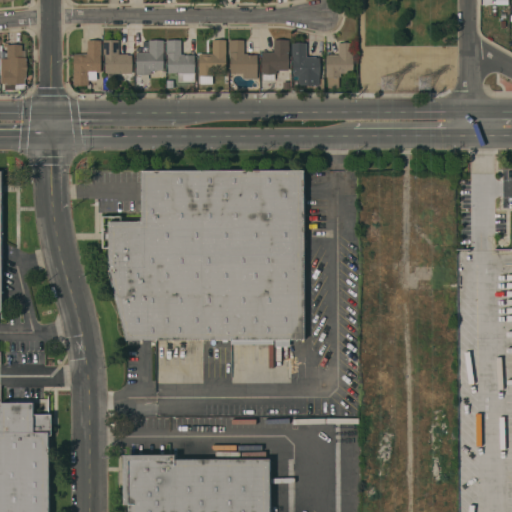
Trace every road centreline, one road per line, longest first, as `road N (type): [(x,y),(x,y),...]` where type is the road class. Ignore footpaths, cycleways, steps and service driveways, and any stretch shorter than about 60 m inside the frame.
road 1 (tertiary): [(91,511),(88,356),(61,251),(52,141)]
road 2 (residential): [(0,22),(326,19)]
road 3 (secondary): [(52,141),(353,140)]
road 4 (secondary): [(473,111),(176,113)]
road 5 (residential): [(52,141),(50,0)]
road 6 (residential): [(473,141),(472,0)]
road 7 (secondary): [(176,113),(51,112)]
road 8 (secondary): [(353,140),(473,141)]
